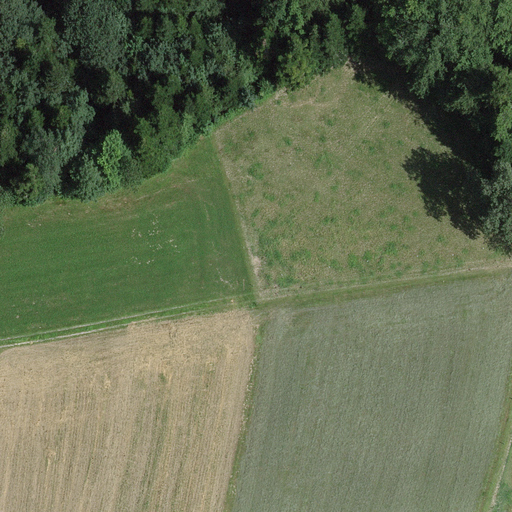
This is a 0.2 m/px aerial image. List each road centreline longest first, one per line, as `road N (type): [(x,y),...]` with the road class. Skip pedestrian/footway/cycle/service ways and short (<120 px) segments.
road 1 (track): [(0,346),(505,272)]
road 2 (track): [(0,57),(34,78),(71,78),(187,34),(291,24),(344,28),(404,53)]
